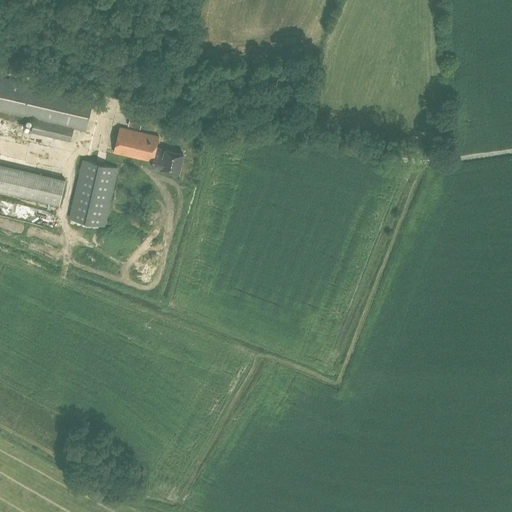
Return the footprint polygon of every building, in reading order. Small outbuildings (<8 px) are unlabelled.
[(93,99),(83,97),(83,96),(0,76),(0,110),(34,119),(31,133),(60,139),(70,141),(73,128),(85,131),(93,99)] [(140,128),(143,116),(131,113),(128,125),(140,128)] [(179,172),(183,153),(166,149),(165,153),(155,151),(159,135),(120,126),(114,152),(152,161),(151,165),(161,168),(179,172)] [(118,168),(82,160),(68,219),(104,227),(118,168)] [(0,189),(60,204),(65,179),(0,163),(0,189)]
